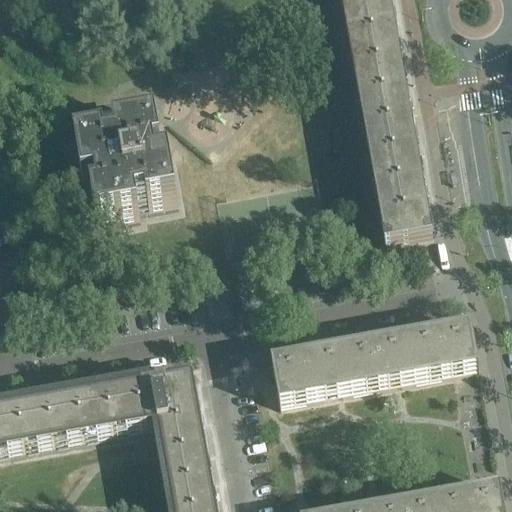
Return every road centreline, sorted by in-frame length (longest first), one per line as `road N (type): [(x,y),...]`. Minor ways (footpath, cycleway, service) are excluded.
road 1 (residential): [(207,338),(468,285)]
road 2 (tertiary): [(458,49),(487,226),(511,277)]
road 3 (residential): [(1,382),(207,338)]
road 4 (residential): [(236,511),(207,338)]
road 5 (tertiary): [(511,183),(493,50)]
